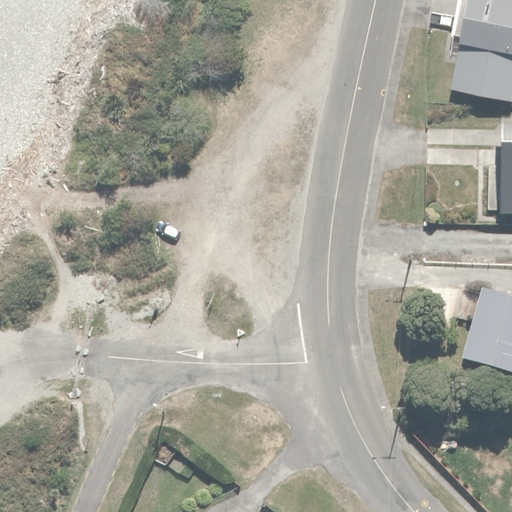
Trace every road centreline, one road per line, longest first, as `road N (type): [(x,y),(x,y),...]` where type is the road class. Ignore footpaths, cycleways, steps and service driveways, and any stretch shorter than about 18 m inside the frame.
road 1 (residential): [(340,360),(335,209),(378,0)]
road 2 (residential): [(340,360),(192,361),(161,373),(138,391),(85,511)]
road 3 (residential): [(415,511),(365,448),(340,360)]
